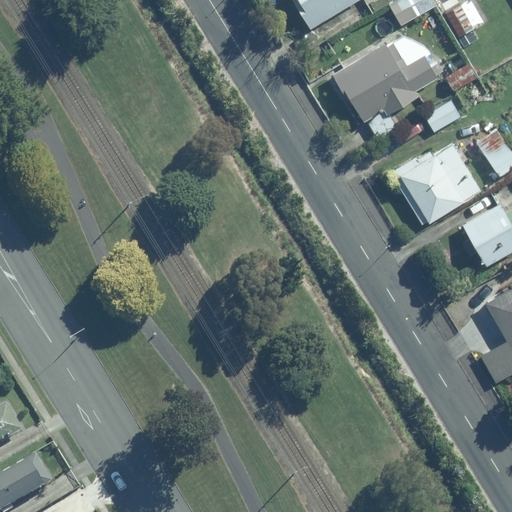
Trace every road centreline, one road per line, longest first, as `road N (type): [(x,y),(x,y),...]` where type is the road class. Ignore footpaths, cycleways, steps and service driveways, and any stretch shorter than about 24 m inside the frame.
road 1 (residential): [(208,0),(511,492)]
road 2 (secondary): [(167,511),(0,236)]
